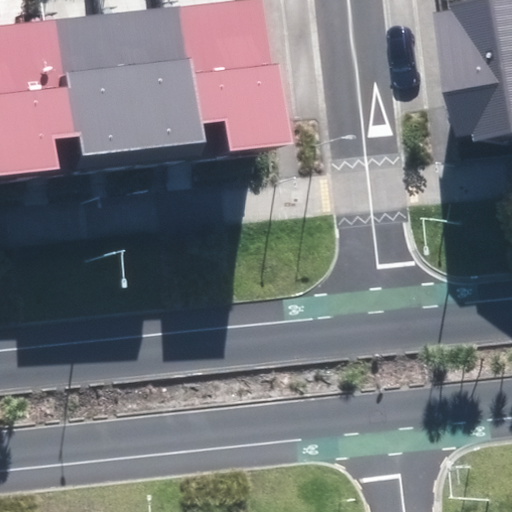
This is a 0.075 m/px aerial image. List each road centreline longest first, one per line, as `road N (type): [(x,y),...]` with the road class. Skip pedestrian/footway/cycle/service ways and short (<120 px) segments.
road 1 (secondary): [(395,407),(0,450)]
road 2 (secondary): [(0,370),(385,330)]
road 3 (residential): [(351,0),(385,330)]
road 4 (secondary): [(385,330),(511,318)]
